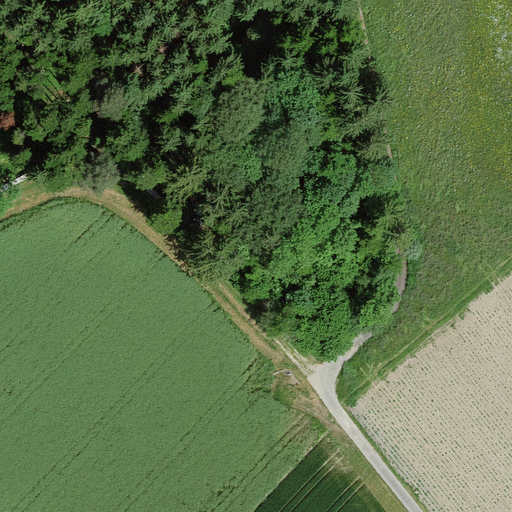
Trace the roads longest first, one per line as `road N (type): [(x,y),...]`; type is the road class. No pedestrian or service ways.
road 1 (track): [(313,376),(86,190),(92,140),(83,64)]
road 2 (track): [(383,175),(403,280),(313,376),(423,511)]
road 3 (track): [(383,175),(370,0)]
